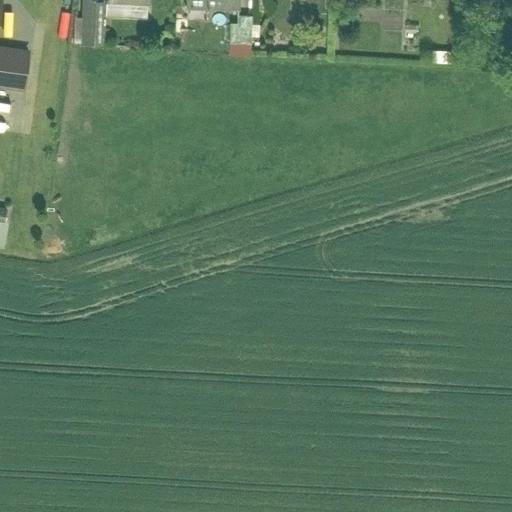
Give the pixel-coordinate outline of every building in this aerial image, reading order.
[(107,0),(106,18),(146,20),(147,0),(107,0)] [(183,0),(184,9),(237,9),(237,0),(183,0)] [(73,46),(96,47),(99,5),(76,4),(73,46)] [(231,19),(230,51),(250,53),(252,20),(231,19)] [(0,55),(0,87),(26,91),(30,59),(0,55)]
